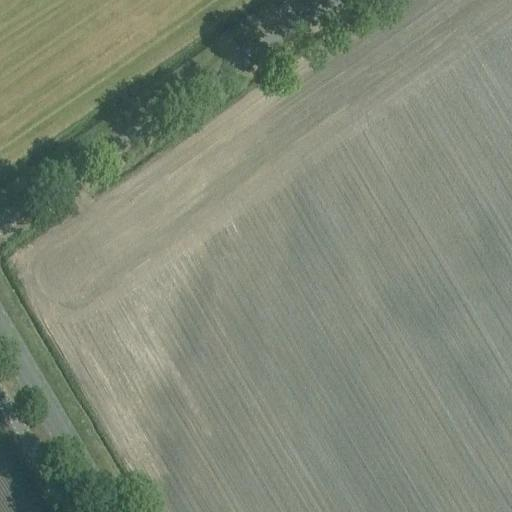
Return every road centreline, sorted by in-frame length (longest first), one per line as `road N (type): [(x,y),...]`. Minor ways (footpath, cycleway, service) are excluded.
road 1 (unclassified): [(0,232),(336,0)]
road 2 (primary): [(104,511),(0,336)]
